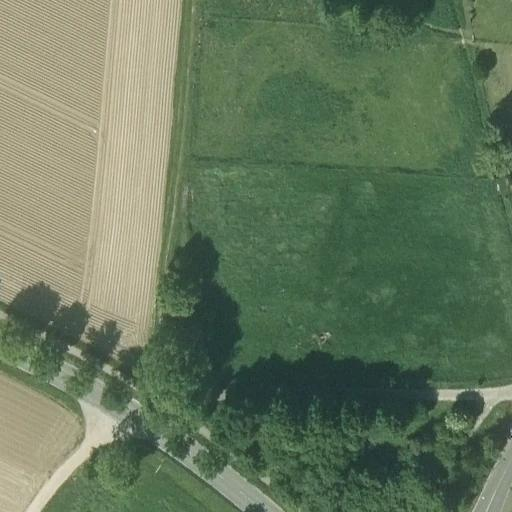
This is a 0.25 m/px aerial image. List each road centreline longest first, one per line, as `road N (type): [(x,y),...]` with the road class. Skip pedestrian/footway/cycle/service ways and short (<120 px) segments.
road 1 (track): [(188,0),(151,360),(161,403)]
road 2 (track): [(161,403),(310,387),(486,391)]
road 3 (tertiary): [(123,404),(267,511)]
road 4 (unclassified): [(34,511),(123,404)]
road 5 (tertiary): [(0,343),(123,404)]
